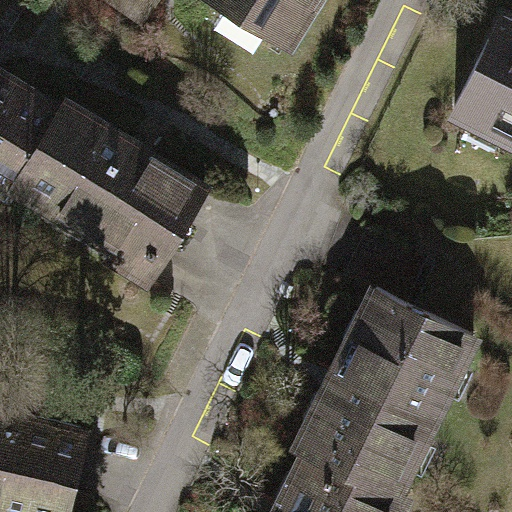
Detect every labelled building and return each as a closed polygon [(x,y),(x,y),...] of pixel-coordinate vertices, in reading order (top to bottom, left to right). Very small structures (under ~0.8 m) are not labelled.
[(337,0),(218,0),(237,11),(223,35),(268,60),(279,41),(305,56),(337,0)] [(511,3),(450,126),(511,157),(511,3)] [(56,108),(0,76),(0,193),(10,199),(10,190),(56,108)] [(165,286),(230,182),(72,84),(56,108),(10,190),(165,286)] [(393,511),(485,339),(370,279),(278,453),(291,458),(387,511),(393,511)] [(79,511),(97,429),(0,407),(0,511),(79,511)] [(387,511),(291,458),(260,511),(387,511)]
